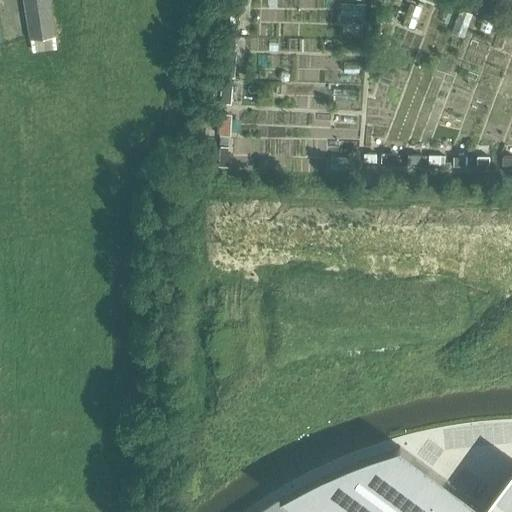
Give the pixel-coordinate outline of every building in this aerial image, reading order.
[(23,0),(30,40),(54,36),(48,0),(23,0)] [(231,4),(229,15),(236,15),(241,16),(242,5),(231,4)] [(228,28),(228,36),(238,37),(238,29),(228,28)] [(226,55),(224,76),(235,77),(236,56),(226,55)] [(223,82),(221,104),(231,104),(233,83),(223,82)] [(221,114),(219,135),(230,136),(232,115),(221,114)] [(219,146),(218,166),(228,166),(229,146),(219,146)] [(377,153),(365,153),(365,161),(377,161),(377,153)] [(399,154),(382,154),(382,163),(399,163),(399,154)] [(421,154),(409,154),(409,163),(421,163),(421,154)] [(441,155),(430,155),(430,163),(441,163),(441,155)] [(490,156),(477,156),(477,164),(490,164),(490,156)] [(511,156),(503,157),(503,166),(511,165),(511,156)] [(468,157),(454,157),(454,167),(468,167),(468,157)] [(511,511),(511,469),(491,498),(492,499),(485,508),(401,445),(371,455),(347,464),(324,474),(302,485),(280,498),(279,498),(280,498),(298,511),(511,511)]
